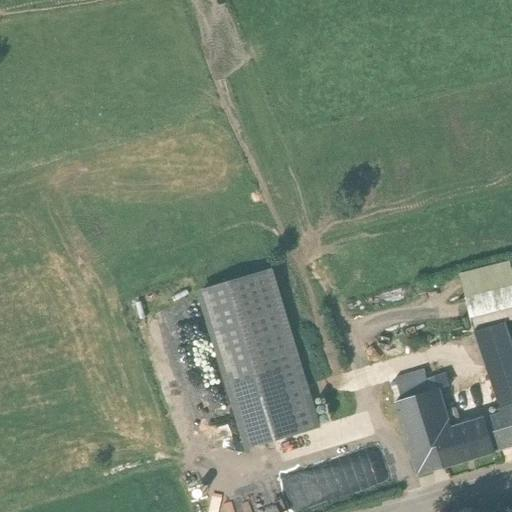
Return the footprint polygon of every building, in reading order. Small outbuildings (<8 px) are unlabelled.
[(471,318),(511,306),(511,271),(509,260),(459,273),(470,318),(471,318)] [(273,270),(198,293),(245,450),(320,428),(273,270)] [(498,408),(511,402),(511,342),(511,341),(509,341),(504,322),(511,319),(511,306),(471,318),(479,351),(490,387),(489,388),(496,412),(499,411),(498,408)] [(467,319),(459,321),(463,332),(470,330),(467,319)] [(402,399),(439,388),(451,385),(447,372),(427,378),(424,369),(396,377),(402,399)] [(439,388),(402,399),(393,402),(416,476),(511,447),(511,402),(498,408),(499,411),(496,412),(484,415),(451,425),(439,388)]
